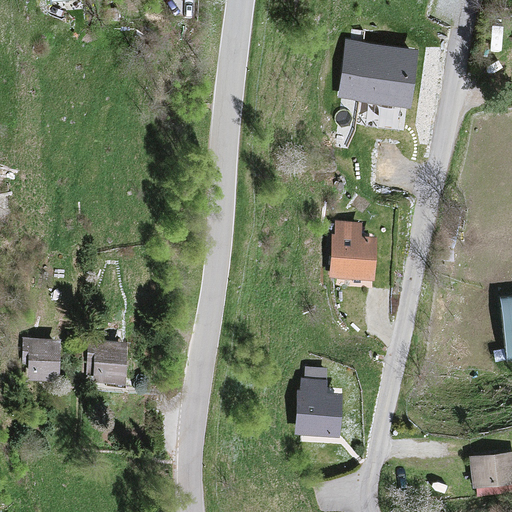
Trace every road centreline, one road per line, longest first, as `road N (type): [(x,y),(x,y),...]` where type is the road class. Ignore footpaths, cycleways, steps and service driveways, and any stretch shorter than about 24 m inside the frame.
road 1 (unclassified): [(369,511),(471,0)]
road 2 (residential): [(188,511),(184,470),(235,0)]
